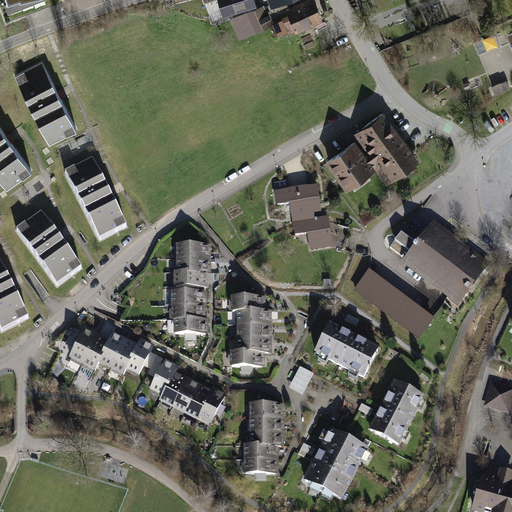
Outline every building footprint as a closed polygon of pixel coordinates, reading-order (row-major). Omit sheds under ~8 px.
[(253,0),(219,0),(224,13),(255,3),(253,0)] [(310,0),(300,4),(289,9),(297,28),(320,18),(312,0),(310,0)] [(271,22),(264,5),(232,19),(239,36),(271,22)] [(473,15),(480,31),(487,28),(480,11),(473,15)] [(483,37),(487,48),(498,44),(494,34),(483,37)] [(42,62),(21,72),(29,87),(23,90),(46,136),(62,128),(65,134),(76,128),(58,94),(42,62)] [(501,82),(492,86),(495,94),(504,90),(501,82)] [(370,149),(368,151),(377,163),(379,162),(377,158),(381,155),(395,175),(416,160),(401,140),(382,114),(357,132),(370,149)] [(0,127),(0,177),(3,182),(17,172),(21,177),(31,170),(8,138),(0,127)] [(371,167),(377,163),(368,151),(365,152),(362,154),(354,142),(329,161),(347,186),(372,168),(371,167)] [(92,160),(71,171),(79,186),(73,189),(97,235),(112,227),(115,233),(126,227),(109,192),(92,160)] [(297,190),(276,193),(278,205),(290,203),(293,224),(294,224),(309,222),(308,217),(314,217),(313,212),(312,205),(319,204),(317,187),(297,190)] [(41,213),(22,227),(32,241),(27,245),(53,281),(67,271),(71,276),(81,269),(57,236),(41,213)] [(327,218),(322,219),(314,220),(314,217),(308,217),(309,222),(294,224),(295,235),(308,233),(311,249),(332,246),(327,218)] [(484,264),(433,226),(418,246),(401,233),(390,248),(402,257),(405,253),(410,257),(405,263),(459,303),(470,288),(468,286),(484,264)] [(208,260),(208,255),(208,246),(178,246),(178,260),(208,260)] [(208,266),(208,260),(178,260),(178,273),(178,274),(205,274),(208,274),(208,266)] [(0,263),(0,325),(14,318),(17,324),(28,318),(10,283),(0,263)] [(178,273),(176,273),(176,288),(205,288),(205,282),(205,274),(178,274),(178,273)] [(432,320),(369,273),(356,291),(419,338),(432,320)] [(173,307),(203,307),(203,301),(203,293),(173,293),(173,307)] [(262,312),(262,307),(262,298),(233,298),(233,312),(239,312),(262,312)] [(173,321),(176,321),(203,320),(203,315),(203,307),(173,307),(173,321)] [(239,312),(239,326),(269,326),(268,320),(268,312),(262,312),(239,312)] [(168,322),(168,331),(170,332),(176,332),(176,334),(186,334),(186,339),(195,339),(195,334),(205,334),(205,325),(206,320),(203,320),(176,321),(176,322),(168,322)] [(269,326),(239,326),(239,339),(269,339),(269,331),(269,326)] [(348,336),(330,326),(316,353),(364,378),(378,351),(348,336)] [(83,364),(96,338),(92,335),(84,331),(79,340),(76,338),(72,347),(75,349),(71,358),(83,364)] [(111,368),(125,342),(123,340),(113,335),(108,344),(109,344),(100,362),(111,368)] [(109,344),(108,344),(102,340),(96,338),(83,364),(95,370),(100,362),(109,344)] [(239,339),(239,353),(262,353),(269,353),(269,344),(269,339),(239,339)] [(127,368),(137,348),(131,345),(125,342),(111,368),(124,374),(127,368)] [(152,369),(157,358),(150,354),(153,348),(146,345),(140,342),(137,348),(127,368),(139,375),(144,365),(152,369)] [(262,357),(262,353),(239,353),(232,353),(232,367),(242,367),(242,372),(252,372),(252,367),(262,367),(262,357)] [(149,374),(157,378),(163,367),(159,365),(161,360),(157,358),(152,369),(149,374)] [(164,396),(175,375),(177,370),(175,368),(165,363),(163,367),(157,378),(151,389),(164,396)] [(313,375),(300,368),(290,388),(303,394),(313,375)] [(173,407),(187,381),(184,380),(175,375),(164,396),(161,401),(173,407)] [(185,414),(199,387),(193,384),(187,381),(173,407),(185,414)] [(423,397),(396,383),(381,411),(371,431),(398,445),(423,397)] [(511,396),(511,389),(492,384),(486,406),(508,412),(511,396)] [(199,417),(211,393),(204,390),(199,387),(185,414),(198,420),(199,417)] [(212,390),(211,393),(199,417),(211,423),(216,414),(220,416),(225,408),(220,406),(225,397),(219,394),(212,390)] [(251,419),(281,419),(281,415),(281,405),(251,405),(251,419)] [(251,433),(281,433),(281,424),(281,419),(251,419),(251,433)] [(367,449),(331,431),(321,450),(305,481),(341,499),(367,449)] [(251,433),(251,446),(275,447),(281,447),(281,438),(281,433),(251,433)] [(275,460),(275,455),(275,447),(251,446),(246,446),(246,460),(275,460)] [(303,454),(316,456),(317,449),(304,447),(303,454)] [(246,474),(256,474),(256,479),(266,479),(265,474),(275,474),(275,465),(275,460),(246,460),(246,474)] [(492,480),(483,478),(481,484),(476,482),(473,494),(478,495),(478,496),(475,496),(474,501),(476,502),(474,510),(480,511),(496,511),(498,511),(511,511),(511,484),(510,484),(511,478),(501,475),(502,471),(495,469),(492,480)]
